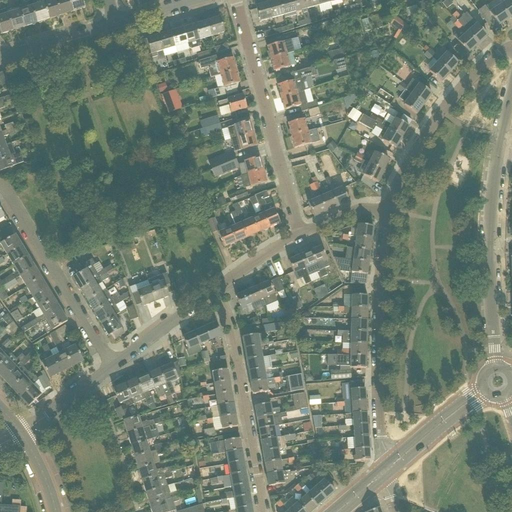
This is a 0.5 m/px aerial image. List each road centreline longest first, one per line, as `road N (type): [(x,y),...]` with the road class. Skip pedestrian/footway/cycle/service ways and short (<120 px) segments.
road 1 (unclassified): [(495,367),(493,217),(511,95)]
road 2 (residential): [(383,465),(378,332),(391,212)]
road 3 (residential): [(299,233),(235,0)]
road 4 (residential): [(263,511),(220,283)]
road 5 (residential): [(0,186),(111,365)]
road 6 (residential): [(391,212),(442,114),(498,52),(511,52)]
road 7 (residential): [(137,511),(95,378)]
road 8 (residential): [(111,365),(220,283)]
road 9 (tertiary): [(385,477),(489,395)]
road 10 (tertiary): [(483,386),(383,465)]
